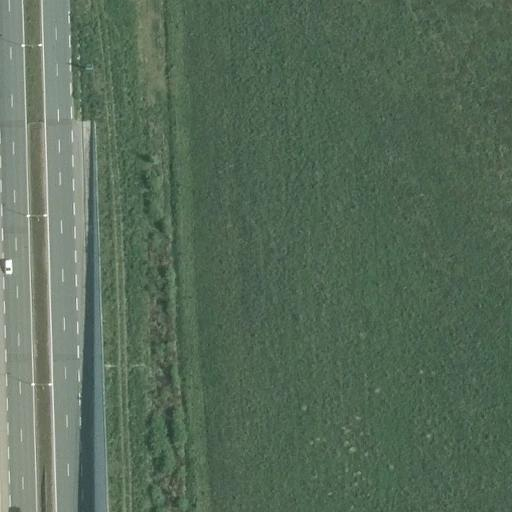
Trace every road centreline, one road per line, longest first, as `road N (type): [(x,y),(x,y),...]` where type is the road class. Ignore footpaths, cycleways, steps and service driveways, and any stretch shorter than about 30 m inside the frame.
road 1 (primary): [(6,0),(22,511)]
road 2 (primary): [(69,511),(54,0)]
